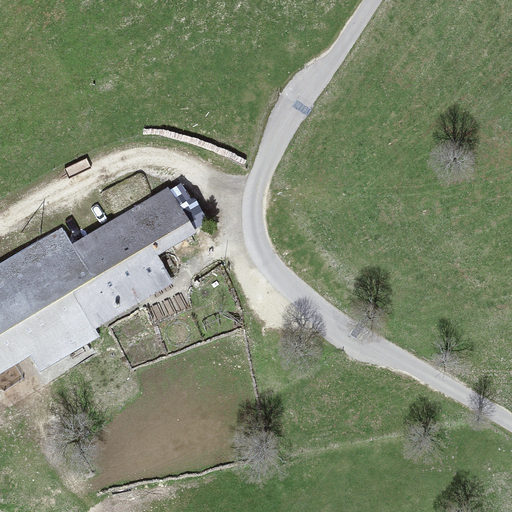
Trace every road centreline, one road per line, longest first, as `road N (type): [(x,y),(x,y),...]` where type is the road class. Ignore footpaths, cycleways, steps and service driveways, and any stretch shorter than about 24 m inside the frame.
road 1 (unclassified): [(371,0),(269,159),(253,206),(257,247),(268,268),(320,315),(511,422)]
road 2 (track): [(253,206),(186,166),(145,157),(68,183),(0,222)]
